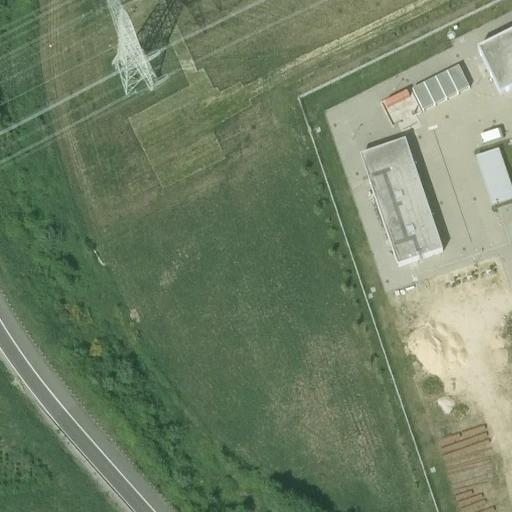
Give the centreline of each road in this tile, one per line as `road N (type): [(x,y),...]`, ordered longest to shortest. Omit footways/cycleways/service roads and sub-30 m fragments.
road 1 (track): [(17,0),(16,56),(64,247),(153,395),(233,495)]
road 2 (motorway): [(144,511),(30,380),(0,331)]
